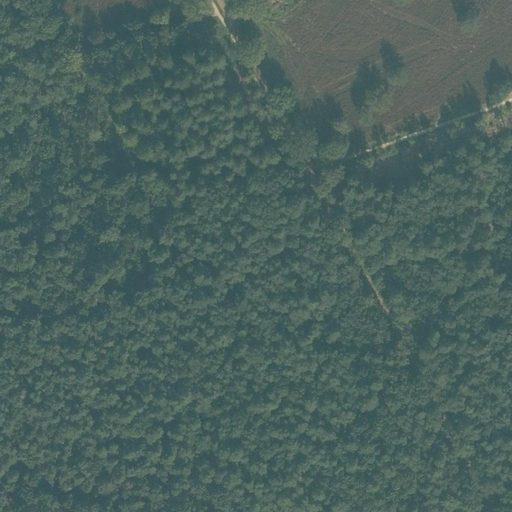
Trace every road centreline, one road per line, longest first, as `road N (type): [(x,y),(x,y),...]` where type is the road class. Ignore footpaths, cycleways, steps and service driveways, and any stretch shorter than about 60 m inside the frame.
road 1 (track): [(363,273),(493,511)]
road 2 (track): [(232,19),(178,17),(115,38),(0,109)]
road 3 (track): [(232,19),(304,156)]
road 4 (track): [(304,156),(363,273)]
